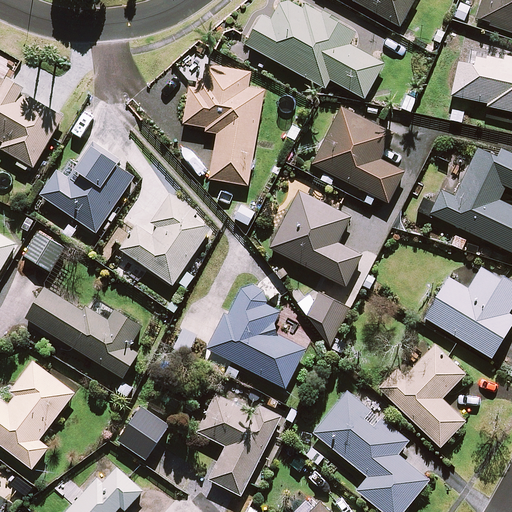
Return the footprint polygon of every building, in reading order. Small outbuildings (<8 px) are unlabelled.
[(349,46),(357,31),(297,0),(296,0),(292,9),(281,4),(272,21),(262,16),(246,46),(325,89),(330,81),(365,99),(383,65),(349,46)] [(350,0),(400,28),(415,0),(350,0)] [(511,0),(481,0),(475,20),(490,25),(489,27),(511,34),(511,0)] [(504,62),(476,57),(475,66),(458,63),(452,97),(488,104),(487,108),(511,112),(511,59),(505,58),(504,62)] [(198,80),(196,91),(190,89),(184,125),(206,128),(205,134),(217,136),(210,180),(248,186),(264,91),(248,88),(250,74),(205,66),(203,80),(198,80)] [(7,76),(4,81),(0,78),(1,76),(0,75),(0,141),(4,144),(1,149),(18,159),(14,166),(24,173),(29,165),(32,168),(63,115),(31,96),(30,98),(23,94),(27,88),(7,76)] [(337,178),(369,194),(364,202),(372,206),(377,198),(388,203),(403,172),(379,160),(392,135),(341,109),(313,166),(324,171),(320,180),(333,186),(337,178)] [(135,177),(89,147),(68,178),(58,171),(41,196),(50,202),(42,214),(60,226),(68,214),(96,234),(135,177)] [(498,158),(478,149),(456,197),(443,190),(431,216),(511,252),(511,206),(499,201),(506,187),(511,189),(511,154),(502,150),(498,158)] [(350,218),(300,192),(271,249),(345,287),(362,255),(337,243),(350,218)] [(213,228),(169,198),(151,223),(159,228),(153,237),(138,226),(121,250),(173,286),(213,228)] [(65,250),(39,233),(25,256),(50,272),(65,250)] [(0,271),(16,244),(0,235),(0,271)] [(501,281),(482,270),(469,291),(449,279),(425,319),(492,359),(511,324),(511,317),(508,315),(511,307),(511,283),(502,278),(501,281)] [(265,294),(246,284),(228,317),(225,316),(208,349),(284,389),(305,350),(270,332),(280,313),(261,303),(265,294)] [(85,314),(45,289),(26,319),(124,379),(141,352),(132,346),(143,328),(116,311),(109,322),(88,309),(85,314)] [(349,309),(320,294),(309,316),(324,340),(333,342),(349,309)] [(465,375),(435,347),(406,377),(398,370),(380,389),(441,447),(465,422),(441,399),(465,375)] [(74,394),(33,363),(4,403),(0,400),(0,444),(32,469),(48,448),(39,441),(74,394)] [(280,418),(220,388),(197,433),(225,446),(208,480),(240,496),(280,418)] [(408,442),(348,393),(314,434),(368,478),(357,491),(382,511),(403,511),(429,481),(397,455),(408,442)] [(169,427),(143,407),(118,441),(145,461),(169,427)] [(143,493),(117,469),(103,485),(97,480),(67,511),(115,511),(121,507),(126,511),(143,493)] [(329,511),(320,502),(310,511),(329,511)]
